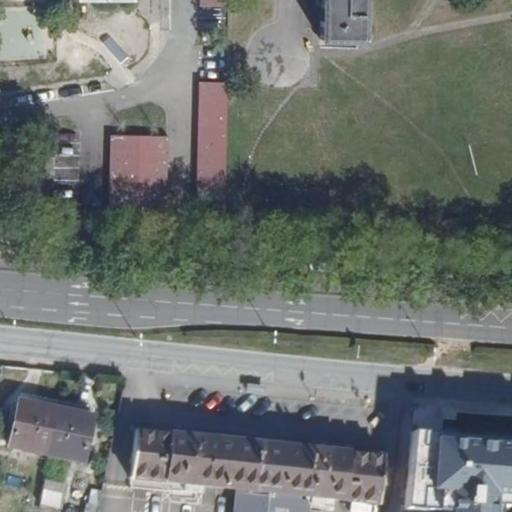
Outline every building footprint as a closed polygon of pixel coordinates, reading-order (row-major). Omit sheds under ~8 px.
[(319,0),(319,39),(360,40),(361,0),(319,0)] [(195,219),(224,220),(224,213),(226,104),(227,87),(198,86),(195,219)] [(167,139),(112,137),(110,217),(165,219),(167,139)] [(9,447),(46,454),(55,406),(19,399),(9,447)] [(94,414),(55,406),(46,454),(84,461),(94,414)] [(254,491),(259,443),(136,429),(130,478),(236,490),(254,491)] [(495,467),(466,464),(453,511),(511,511),(511,439),(499,438),(495,467)] [(254,491),(236,490),(233,511),(296,511),(298,496),(309,497),(380,505),(381,493),(367,492),(371,454),(259,443),(254,491)] [(385,456),(371,454),(367,492),(381,493),(385,456)] [(453,511),(466,464),(440,461),(434,511),(453,511)] [(65,484),(46,480),(40,503),(60,508),(65,484)] [(298,496),(296,511),(307,511),(309,497),(298,496)]
